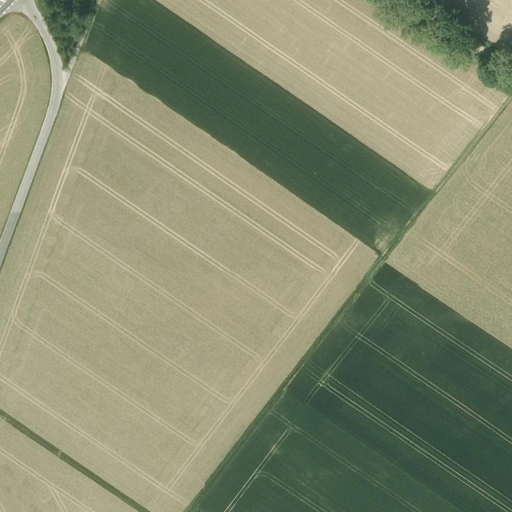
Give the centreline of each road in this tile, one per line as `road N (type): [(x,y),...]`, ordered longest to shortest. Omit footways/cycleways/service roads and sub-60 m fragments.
road 1 (track): [(186,511),(511,94)]
road 2 (residential): [(17,0),(56,61),(55,98),(0,254)]
road 3 (track): [(0,417),(138,511)]
road 4 (unclassified): [(406,0),(511,72)]
